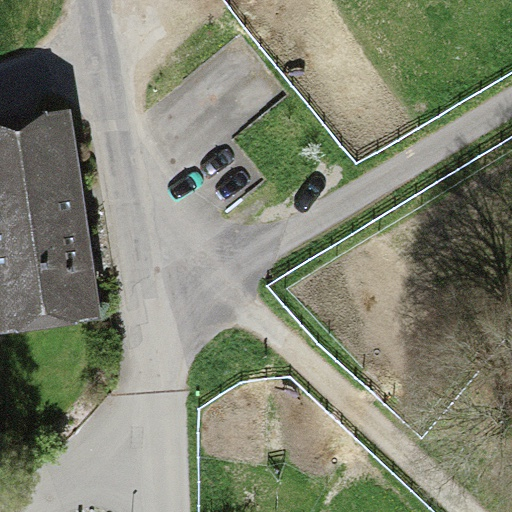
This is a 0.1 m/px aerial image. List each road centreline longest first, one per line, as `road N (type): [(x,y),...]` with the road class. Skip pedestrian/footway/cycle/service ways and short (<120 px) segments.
road 1 (residential): [(97,50),(151,294),(158,429)]
road 2 (track): [(511,88),(189,273)]
road 3 (track): [(189,273),(467,511)]
road 4 (residential): [(32,511),(158,429)]
